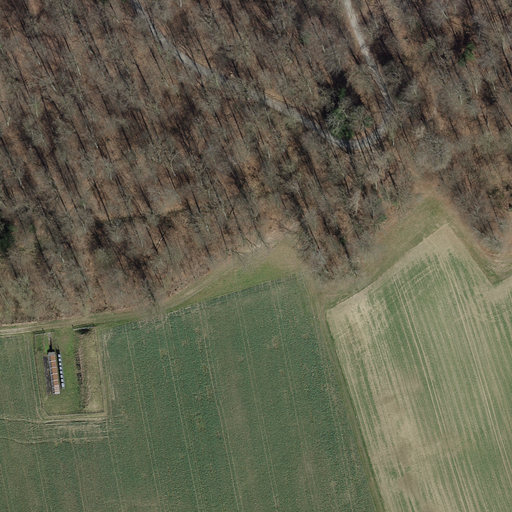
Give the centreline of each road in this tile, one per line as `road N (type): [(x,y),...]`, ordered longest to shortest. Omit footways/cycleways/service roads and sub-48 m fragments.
road 1 (track): [(0,330),(161,308),(348,190),(374,163),(375,137)]
road 2 (track): [(387,113),(375,137),(353,145),(328,138),(303,116),(197,67),(154,32),(136,0)]
road 3 (track): [(381,511),(291,226)]
road 4 (track): [(387,113),(386,90),(344,0)]
